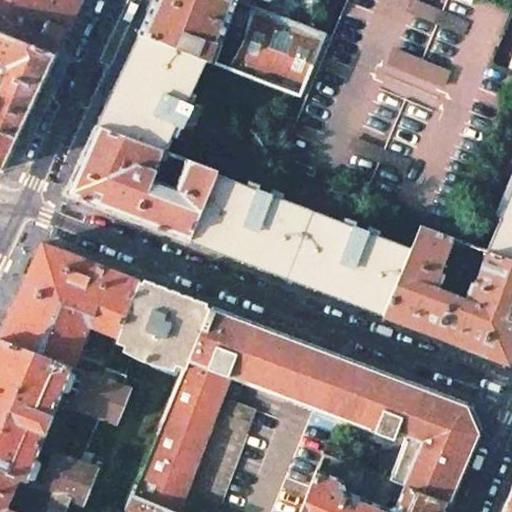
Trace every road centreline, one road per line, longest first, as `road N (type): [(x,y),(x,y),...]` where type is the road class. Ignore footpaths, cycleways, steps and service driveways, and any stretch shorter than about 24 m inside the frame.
road 1 (residential): [(511,396),(17,212)]
road 2 (residential): [(17,212),(115,0)]
